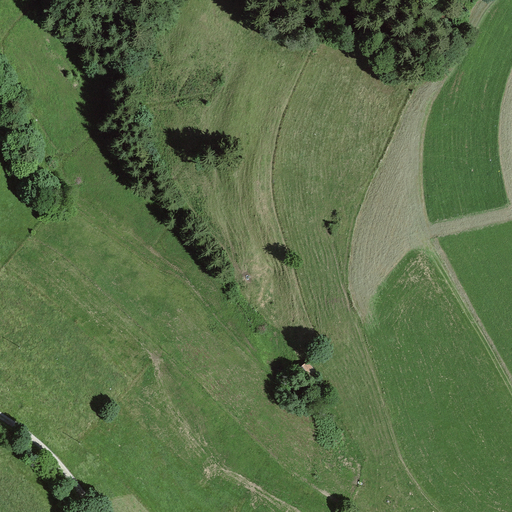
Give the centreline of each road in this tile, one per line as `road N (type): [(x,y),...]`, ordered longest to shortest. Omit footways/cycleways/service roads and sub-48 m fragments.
road 1 (track): [(444,78),(414,143),(416,206),(511,390)]
road 2 (track): [(95,511),(77,484),(0,416)]
